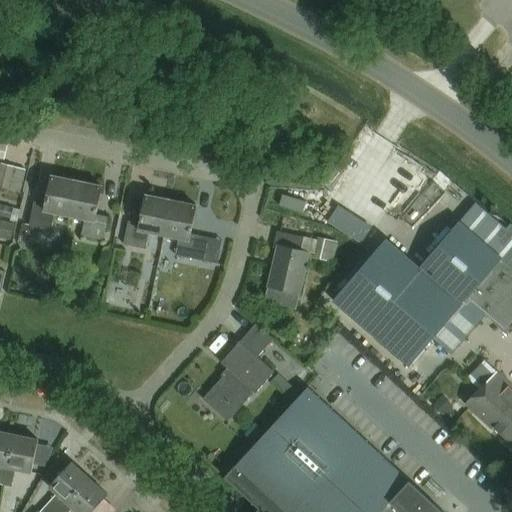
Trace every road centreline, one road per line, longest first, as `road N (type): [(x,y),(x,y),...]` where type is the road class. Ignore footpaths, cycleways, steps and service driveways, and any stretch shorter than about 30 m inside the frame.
road 1 (residential): [(139,410),(217,319),(240,269),(249,189),(240,180),(0,130)]
road 2 (secondary): [(511,163),(350,49),(255,0)]
road 3 (residential): [(139,410),(65,371),(0,356)]
road 4 (residential): [(242,511),(139,410)]
